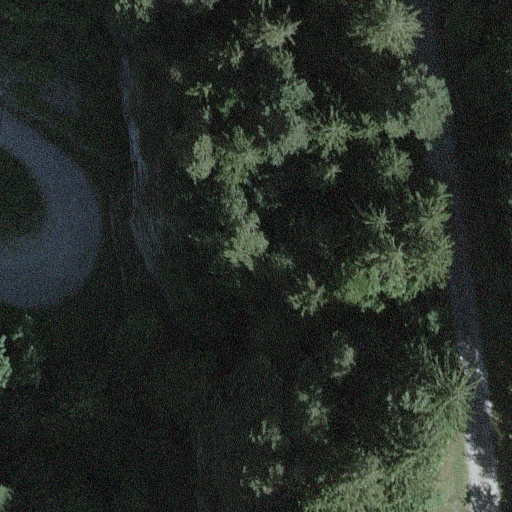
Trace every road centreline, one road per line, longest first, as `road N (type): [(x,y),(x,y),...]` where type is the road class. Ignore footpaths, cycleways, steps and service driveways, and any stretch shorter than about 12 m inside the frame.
road 1 (track): [(416,0),(481,511)]
road 2 (track): [(0,279),(48,256),(59,193),(27,140),(0,117)]
